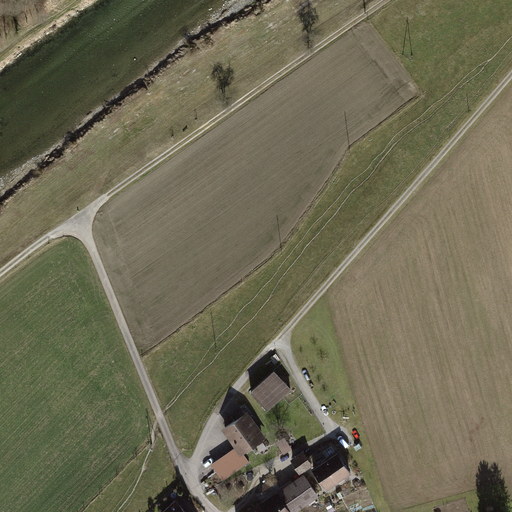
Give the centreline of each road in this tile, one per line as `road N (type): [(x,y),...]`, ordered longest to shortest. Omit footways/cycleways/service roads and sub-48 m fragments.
road 1 (track): [(186,466),(233,393),(511,71)]
road 2 (residential): [(213,511),(199,496),(81,220)]
